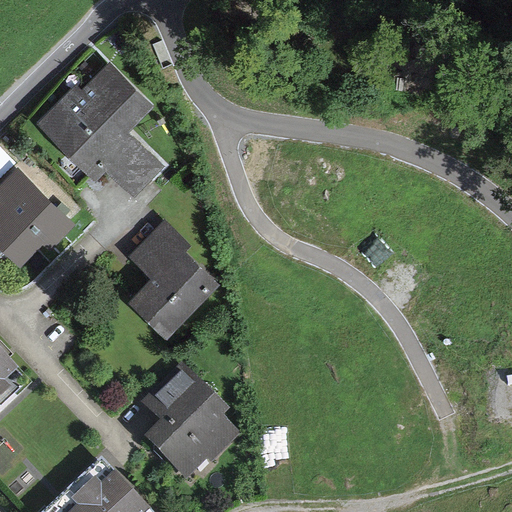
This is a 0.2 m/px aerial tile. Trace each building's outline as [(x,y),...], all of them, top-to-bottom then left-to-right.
[(118,69),(59,133),(137,206),(168,172),(141,147),(169,117),(118,69)] [(20,206),(0,227),(0,241),(33,273),(81,224),(29,174),(9,195),(20,206)] [(233,289),(170,231),(139,264),(161,284),(140,306),(182,344),(233,289)] [(0,358),(0,434),(38,395),(0,358)] [(184,373),(153,408),(175,427),(163,440),(205,476),(247,428),(184,373)] [(147,511),(103,469),(60,511),(147,511)]
